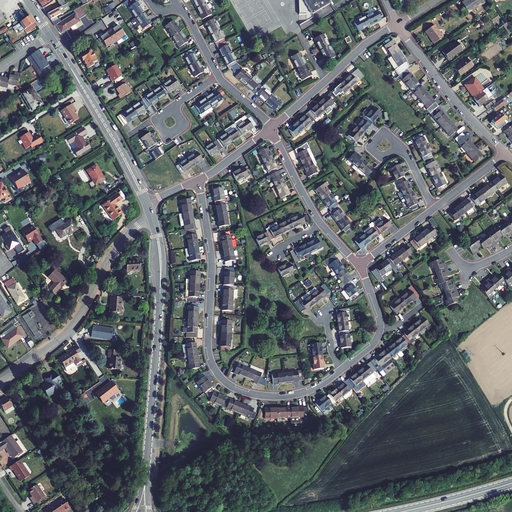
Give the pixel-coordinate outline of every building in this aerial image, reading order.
[(43,8),(53,2),(52,1),(53,0),(37,0),(42,8),(43,8)] [(311,14),(302,0),(298,0),(299,25),(313,17),(313,13),(311,14)] [(302,0),(311,14),(313,13),(330,3),(327,0),(302,0)] [(482,0),(465,0),(462,3),(468,13),(484,3),(482,0)] [(128,8),(135,18),(144,13),(137,2),(128,8)] [(196,8),(202,19),(211,15),(205,3),(196,8)] [(60,7),(47,15),(52,23),(58,19),(57,17),(65,12),(63,10),(68,7),(67,4),(60,7)] [(58,19),(52,23),(54,26),(56,26),(61,34),(80,21),(79,20),(85,15),(81,6),(73,10),(75,13),(61,22),(59,18),(58,19)] [(365,17),(370,26),(381,20),(376,11),(365,17)] [(135,18),(131,21),(136,28),(140,25),(143,29),(151,24),(144,13),(135,18)] [(37,26),(30,16),(12,28),(15,31),(18,29),(20,33),(24,30),(26,33),(37,26)] [(354,23),(358,32),(370,26),(365,17),(354,23)] [(211,35),(219,31),(213,19),(205,24),(211,35)] [(165,27),(172,37),(180,31),(173,21),(165,27)] [(112,28),(108,30),(116,42),(121,38),(120,37),(124,35),(118,25),(115,27),(112,29),(112,28)] [(434,44),(443,37),(434,25),(425,32),(434,44)] [(103,35),(100,37),(106,47),(110,44),(110,45),(116,42),(108,30),(105,32),(106,34),(103,35)] [(172,37),(179,48),(187,42),(180,31),(172,37)] [(211,35),(217,46),(225,42),(219,31),(211,35)] [(323,34),(314,39),(320,50),(329,46),(323,34)] [(400,51),(393,40),(384,46),(391,57),(400,51)] [(217,46),(223,58),(231,53),(225,42),(217,46)] [(462,50),(456,42),(442,52),(448,60),(462,50)] [(320,50),(326,62),(334,57),(329,46),(320,50)] [(43,58),(38,50),(30,56),(32,58),(29,61),(32,66),(43,58)] [(97,61),(91,50),(80,57),(83,61),(88,69),(93,66),(92,64),(97,61)] [(182,55),(188,66),(197,61),(191,50),(182,55)] [(406,70),(410,67),(400,51),(391,57),(388,59),(395,70),(394,70),(399,76),(406,70)] [(237,65),(237,64),(231,53),(223,58),(228,69),(229,69),(234,66),(237,65)] [(291,58),(297,69),(306,64),(300,53),(291,58)] [(52,70),(43,58),(32,66),(40,78),(52,70)] [(460,76),(473,67),(467,59),(454,68),(460,76)] [(188,66),(194,77),(203,73),(197,61),(188,66)] [(297,69),(303,80),(311,76),(306,64),(297,69)] [(122,76),(115,65),(106,71),(110,78),(112,82),(122,76)] [(344,81),(350,88),(364,76),(357,69),(344,81)] [(236,77),(245,86),(252,78),(242,70),(236,77)] [(406,70),(399,76),(411,90),(418,83),(406,70)] [(16,87),(19,74),(15,73),(14,75),(16,76),(15,77),(14,77),(9,76),(7,85),(16,87)] [(7,85),(9,76),(5,75),(4,77),(6,78),(5,79),(4,78),(0,77),(0,87),(7,89),(7,85)] [(163,85),(169,93),(179,86),(174,78),(163,85)] [(245,86),(255,94),(261,87),(252,78),(245,86)] [(475,78),(464,85),(473,97),(483,90),(475,78)] [(118,95),(120,99),(124,96),(131,92),(124,80),(116,85),(118,88),(116,89),(119,94),(118,95)] [(334,89),(341,97),(350,88),(344,81),(334,89)] [(418,83),(411,90),(419,99),(426,93),(418,83)] [(153,92),(158,100),(169,93),(163,85),(153,92)] [(255,94),(265,103),(271,95),(261,87),(255,94)] [(473,98),(479,106),(495,94),(493,91),(490,93),(486,88),(473,98)] [(42,105),(32,89),(22,95),(31,111),(42,105)] [(221,100),(216,91),(205,99),(211,107),(221,100)] [(143,101),(147,108),(158,100),(153,92),(142,99),(143,101)] [(491,107),(495,112),(503,106),(504,107),(511,101),(511,98),(511,97),(511,96),(511,92),(496,104),(491,107)] [(317,104),(324,112),(337,100),(330,93),(317,104)] [(438,106),(426,93),(419,99),(428,109),(426,110),(430,114),(437,107),(438,106)] [(31,111),(22,95),(19,97),(28,113),(31,111)] [(274,111),(281,104),(271,95),(265,103),(274,111)] [(205,99),(195,106),(200,114),(205,111),(207,114),(213,110),(211,107),(205,99)] [(485,107),(487,110),(491,107),(496,104),(494,100),(485,107)] [(132,108),(138,116),(148,109),(147,108),(143,101),(132,108)] [(69,125),(79,119),(76,114),(75,115),(73,112),(76,111),(72,104),(61,111),(69,125)] [(307,113),(314,120),(324,112),(317,104),(307,113)] [(365,117),(372,123),(381,114),(374,107),(365,117)] [(442,127),(449,120),(437,107),(430,114),(442,127)] [(117,118),(123,126),(138,116),(132,108),(117,118)] [(298,121),(304,129),(314,120),(307,113),(298,121)] [(497,117),(495,114),(489,118),(492,122),(491,123),(493,126),(494,125),(498,130),(506,125),(503,121),(505,120),(500,115),(497,117)] [(245,116),(234,123),(242,135),(256,125),(250,117),(247,119),(245,116)] [(357,126),(364,133),(372,123),(365,117),(357,126)] [(442,127),(450,137),(457,130),(449,120),(442,127)] [(298,121),(288,130),(295,137),(304,129),(298,121)] [(234,123),(224,130),(226,134),(232,142),(242,135),(234,123)] [(348,136),(356,142),(364,133),(357,126),(348,136)] [(87,134),(83,128),(66,139),(69,144),(74,142),(78,148),(73,151),(77,156),(90,148),(87,143),(86,143),(81,137),(87,134)] [(31,148),(42,142),(38,135),(33,139),(29,132),(20,138),(23,143),(22,144),(26,149),(30,146),(31,148)] [(141,139),(148,149),(156,144),(149,133),(141,139)] [(462,133),(455,139),(466,153),(474,146),(465,137),(462,133)] [(226,134),(215,141),(221,149),(232,142),(226,134)] [(412,138),(418,150),(427,145),(421,134),(412,138)] [(205,148),(210,156),(221,149),(215,141),(205,148)] [(300,147),(295,150),(302,166),(315,160),(306,143),(300,147)] [(148,149),(155,160),(164,154),(156,144),(148,149)] [(418,150),(424,161),(432,157),(427,145),(418,150)] [(475,162),(482,156),(474,146),(466,153),(475,162)] [(267,148),(258,153),(264,164),(273,160),(267,148)] [(186,159),(192,167),(202,160),(197,152),(186,159)] [(364,161),(355,152),(348,160),(354,165),(352,168),(355,171),(358,168),(364,161)] [(176,166),(181,175),(192,167),(186,159),(176,166)] [(264,164),(269,176),(278,171),(273,160),(264,164)] [(315,160),(302,166),(308,177),(317,173),(313,166),(317,164),(315,160)] [(367,177),(374,169),(364,161),(358,168),(367,177)] [(426,166),(431,177),(440,173),(435,162),(426,166)] [(95,185),(105,180),(96,165),(86,171),(95,185)] [(390,169),(396,181),(404,176),(399,165),(390,169)] [(236,182),(248,176),(244,167),(232,173),(236,182)] [(15,174),(10,178),(18,190),(30,182),(23,170),(18,173),(16,175),(15,174)] [(269,176),(275,187),(284,183),(278,171),(269,176)] [(431,177),(437,189),(446,185),(440,173),(431,177)] [(490,183),(496,190),(506,183),(500,175),(490,183)] [(398,185),(403,197),(412,192),(407,181),(398,185)] [(315,191),(323,201),(331,195),(325,188),(329,185),(326,182),(315,191)] [(275,187),(281,199),(290,194),(284,183),(275,187)] [(480,190),(486,198),(496,190),(490,183),(480,190)] [(0,199),(2,198),(4,202),(10,199),(1,184),(0,184),(0,199)] [(212,189),(215,202),(224,200),(222,188),(212,189)] [(486,198),(480,190),(470,198),(475,205),(476,206),(486,198)] [(409,208),(418,204),(412,192),(403,197),(409,208)] [(113,221),(122,214),(119,210),(115,206),(122,200),(117,193),(109,199),(110,200),(102,206),(113,221)] [(323,201),(331,211),(337,206),(338,205),(331,195),(323,201)] [(469,197),(459,205),(465,213),(475,205),(470,198),(469,197)] [(180,201),(182,213),(192,212),(190,199),(180,201)] [(215,202),(217,215),(226,213),(224,200),(215,202)] [(459,205),(449,213),(455,220),(465,213),(459,205)] [(345,216),(337,206),(331,211),(329,212),(337,222),(345,216)] [(182,213),(184,226),(185,231),(195,229),(194,224),(192,212),(182,213)] [(217,215),(219,227),(228,226),(226,213),(217,215)] [(293,229),(305,223),(301,214),(289,220),(293,229)] [(345,216),(337,222),(345,233),(352,227),(345,216)] [(375,226),(381,234),(391,226),(385,218),(382,221),(379,218),(373,223),(375,226)] [(77,230),(71,220),(56,230),(61,238),(68,234),(69,235),(77,230)] [(278,225),(282,234),(293,229),(289,220),(278,225)] [(267,232),(270,240),(282,234),(278,225),(276,223),(269,226),(268,228),(265,229),(267,232)] [(509,237),(511,234),(511,230),(507,223),(502,227),(500,225),(496,228),(502,236),(503,237),(507,234),(509,237)] [(42,241),(32,226),(22,232),(28,242),(33,239),(34,240),(33,240),(36,245),(42,241)] [(365,234),(371,242),(381,234),(375,226),(371,229),(370,227),(363,232),(365,234)] [(17,240),(9,227),(3,230),(5,234),(0,236),(0,238),(2,242),(4,241),(6,246),(5,246),(8,251),(14,247),(15,248),(14,248),(18,254),(24,251),(17,240)] [(426,242),(436,235),(430,227),(420,234),(426,242)] [(498,239),(502,236),(496,228),(495,227),(491,230),(492,232),(487,236),(494,245),(500,241),(498,239)] [(255,238),(259,247),(271,241),(270,240),(267,232),(255,238)] [(186,236),(188,249),(198,247),(196,234),(186,236)] [(365,234),(355,241),(361,249),(371,242),(365,234)] [(410,242),(416,250),(426,242),(420,234),(410,242)] [(220,237),(222,250),(232,248),(230,236),(220,237)] [(489,249),(494,245),(487,236),(482,240),(481,238),(477,241),(480,246),(483,250),(487,247),(489,249)] [(477,241),(474,237),(470,240),(471,242),(466,246),(473,255),(479,251),(477,249),(480,246),(477,241)] [(305,244),(310,253),(321,248),(317,239),(305,244)] [(305,244),(289,252),(295,264),(299,261),(298,259),(305,256),(307,259),(311,256),(310,253),(305,244)] [(402,261),(412,253),(406,245),(396,253),(402,261)] [(185,249),(186,257),(189,257),(190,261),(200,260),(198,247),(188,249),(185,249)] [(222,250),(224,262),(225,262),(231,261),(234,261),(232,248),(222,250)] [(392,268),(402,261),(396,253),(386,261),(392,268)] [(329,265),(336,275),(344,269),(334,256),(327,261),(330,265),(329,265)] [(135,261),(125,262),(126,271),(140,270),(139,258),(135,258),(135,261)] [(440,260),(429,263),(431,268),(434,268),(436,274),(447,269),(444,263),(441,264),(440,260)] [(392,268),(386,261),(371,271),(379,281),(382,281),(386,278),(383,275),(392,268)] [(277,269),(282,278),(293,272),(289,263),(277,269)] [(505,283),(508,286),(511,283),(511,282),(511,281),(511,279),(511,273),(507,268),(502,273),(504,275),(501,278),(505,283)] [(350,282),(352,280),(344,269),(336,275),(344,286),(350,282)] [(438,279),(436,280),(437,285),(439,285),(448,281),(446,277),(449,276),(447,269),(436,274),(438,279)] [(54,270),(48,277),(54,283),(49,290),(54,294),(60,288),(61,289),(67,282),(54,270)] [(186,280),(186,284),(199,285),(200,272),(190,271),(189,280),(186,280)] [(234,273),(224,273),(223,285),(233,286),(234,273)] [(487,280),(495,288),(499,284),(501,286),(505,283),(501,278),(498,274),(494,277),(492,275),(487,280)] [(17,304),(25,299),(16,284),(15,284),(12,279),(5,284),(8,289),(17,304)] [(490,293),(495,288),(487,280),(482,284),(484,287),(480,290),(488,298),(492,295),(490,293)] [(449,281),(448,281),(439,285),(441,289),(443,288),(445,294),(456,290),(454,284),(451,285),(449,281)] [(357,292),(350,282),(344,286),(342,287),(344,290),(341,293),(346,300),(357,292)] [(186,284),(185,297),(193,297),(198,298),(199,285),(186,284)] [(223,285),(223,298),(232,299),(237,299),(237,290),(235,290),(235,286),(233,286),(223,285)] [(400,298),(406,306),(419,296),(411,286),(408,288),(410,291),(400,298)] [(310,295),(316,303),(327,295),(321,288),(310,295)] [(447,300),(445,301),(447,306),(457,302),(456,298),(459,297),(456,290),(445,294),(447,300)] [(294,303),(301,312),(305,309),(306,311),(316,303),(310,295),(308,292),(294,303)] [(9,309),(0,295),(0,313),(3,317),(6,315),(7,314),(5,311),(9,309)] [(111,297),(110,312),(121,313),(122,298),(111,297)] [(223,298),(222,311),(232,311),(232,299),(223,298)] [(406,306),(400,298),(393,304),(390,306),(396,314),(406,306)] [(188,307),(187,320),(197,320),(198,308),(188,307)] [(336,314),(337,323),(347,322),(346,309),(336,310),(336,314)] [(38,331),(27,314),(23,316),(36,337),(41,335),(40,333),(40,332),(39,330),(38,331)] [(413,325),(419,333),(425,328),(427,330),(431,328),(423,317),(413,325)] [(187,329),(183,328),(183,332),(186,333),(186,338),(196,338),(197,320),(187,320),(187,329)] [(221,321),(221,334),(230,334),(231,321),(221,321)] [(339,336),(349,335),(347,322),(337,323),(339,336)] [(8,335),(17,328),(14,325),(6,332),(8,335)] [(410,343),(412,345),(415,343),(412,338),(419,333),(413,325),(403,333),(404,335),(410,343)] [(92,329),(91,337),(113,340),(115,329),(99,327),(99,330),(92,329)] [(1,340),(8,348),(23,337),(17,328),(8,335),(6,332),(0,336),(0,337),(2,339),(1,340)] [(221,334),(220,346),(221,346),(229,347),(230,347),(230,334),(221,334)] [(349,335),(339,336),(341,348),(350,347),(349,335)] [(394,343),(400,351),(410,343),(404,335),(394,343)] [(187,357),(197,355),(195,343),(182,345),(184,358),(187,357)] [(311,344),(312,357),(322,356),(320,343),(311,344)] [(384,351),(390,359),(396,354),(399,357),(400,357),(401,357),(404,355),(400,351),(394,343),(384,351)] [(76,354),(73,349),(70,351),(70,352),(59,359),(65,369),(65,371),(66,372),(67,372),(82,362),(76,354)] [(116,351),(109,350),(108,358),(110,358),(109,369),(119,370),(120,359),(115,358),(116,351)] [(384,351),(374,359),(380,367),(383,370),(393,362),(390,359),(384,351)] [(187,357),(189,370),(199,368),(197,355),(187,357)] [(312,357),(314,370),(324,368),(322,356),(312,357)] [(356,373),(365,385),(375,377),(372,373),(376,370),(372,365),(370,362),(356,373)] [(238,364),(234,373),(246,378),(249,369),(238,364)] [(249,369),(246,378),(254,382),(253,383),(257,384),(257,383),(265,386),(266,381),(259,378),(263,370),(251,365),(249,369)] [(284,373),(286,383),(303,381),(302,371),(284,373)] [(48,384),(42,387),(48,396),(60,389),(57,384),(61,381),(55,372),(45,379),(48,384)] [(284,373),(272,375),(273,385),(286,383),(284,373)] [(352,389),(356,393),(366,385),(365,385),(356,373),(346,381),(352,389)] [(197,382),(205,393),(210,388),(213,387),(205,376),(197,382)] [(342,397),(345,399),(351,394),(349,391),(352,389),(346,381),(336,389),(342,397)] [(111,382),(95,393),(103,403),(118,391),(111,382)] [(213,392),(210,388),(205,393),(210,400),(209,401),(221,406),(225,397),(213,392)] [(336,389),(326,397),(331,403),(332,404),(342,397),(336,389)] [(15,409),(7,396),(3,399),(0,401),(0,405),(6,414),(7,414),(15,409)] [(325,396),(315,404),(321,411),(331,403),(326,397),(325,396)] [(226,408),(238,413),(242,404),(230,399),(226,408)] [(238,413),(250,418),(254,409),(242,404),(238,413)] [(315,404),(311,407),(317,414),(321,411),(315,404)] [(290,418),(290,423),(300,423),(300,422),(308,421),(308,407),(290,408),(290,418)] [(264,419),(277,418),(277,408),(264,409),(264,419)] [(277,408),(277,418),(290,418),(290,408),(277,408)] [(0,451),(5,449),(6,448),(10,454),(13,458),(22,452),(21,450),(24,448),(19,442),(17,444),(15,442),(11,436),(0,443),(0,451)] [(19,460),(9,467),(11,471),(13,470),(21,482),(30,476),(19,460)] [(37,485),(28,491),(32,497),(30,498),(34,504),(45,497),(37,485)] [(63,498),(45,511),(63,511),(65,511),(70,509),(63,498)]
